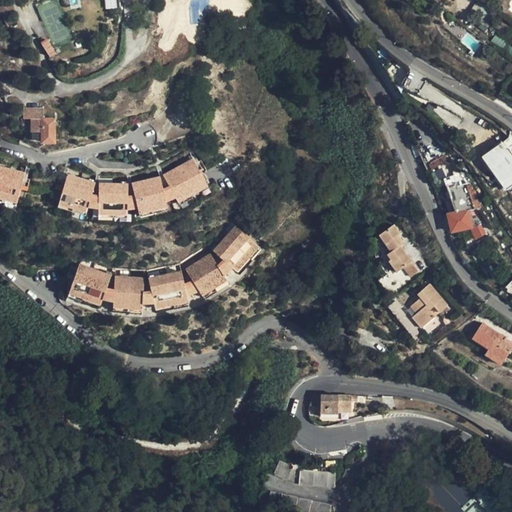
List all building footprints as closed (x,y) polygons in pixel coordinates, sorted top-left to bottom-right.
[(428,83),(407,70),(402,79),(405,82),(416,90),(428,96),(434,87),(428,83)] [(13,86),(0,76),(0,84),(8,91),(13,86)] [(53,142),(54,142),(54,127),(54,120),(34,119),(32,140),(42,141),(42,142),(53,142)] [(193,158),(164,174),(177,197),(180,202),(208,187),(193,158)] [(24,173),(0,167),(0,198),(17,203),(24,173)] [(164,174),(160,175),(167,201),(177,197),(164,174)] [(87,209),(94,182),(64,175),(57,205),(86,212),(87,209)] [(167,201),(160,175),(133,183),(139,210),(140,212),(168,205),(167,201)] [(98,183),(94,182),(87,209),(98,211),(98,183)] [(449,184),(456,212),(475,208),(469,185),(461,186),(460,182),(449,184)] [(127,211),(127,183),(98,183),(98,211),(98,214),(127,215),(127,211)] [(133,183),(127,183),(127,211),(139,210),(133,183)] [(208,187),(180,202),(181,205),(210,190),(208,187)] [(17,203),(0,198),(0,202),(16,207),(17,203)] [(86,212),(57,205),(56,208),(85,215),(86,212)] [(168,205),(140,212),(141,216),(169,208),(168,205)] [(456,212),(448,214),(452,232),(469,228),(479,226),(475,208),(456,212)] [(239,258),(251,247),(231,225),(207,247),(216,257),(224,266),(227,270),(239,258)] [(479,226),(469,228),(473,242),(487,239),(484,225),(479,226)] [(380,238),(393,254),(401,248),(404,245),(397,238),(400,236),(392,227),(380,238)] [(253,250),(251,247),(239,258),(242,261),(253,250)] [(401,248),(393,254),(389,258),(394,264),(392,265),(400,275),(414,263),(401,248)] [(217,278),(213,272),(207,261),(201,251),(177,265),(183,276),(190,288),(192,292),(217,278)] [(224,266),(216,257),(207,261),(213,272),(224,266)] [(102,273),(73,259),(61,285),(75,291),(91,298),(93,294),(98,281),(102,273)] [(178,294),(174,280),(172,270),(140,277),(143,288),(146,302),(147,306),(165,302),(179,298),(178,294)] [(133,301),(135,287),(136,278),(110,274),(109,283),(107,297),(106,303),(132,307),(133,301)] [(190,288),(183,276),(174,280),(178,294),(190,288)] [(217,278),(192,292),(194,295),(219,281),(217,278)] [(107,297),(109,283),(98,281),(93,294),(107,297)] [(432,309),(436,306),(441,311),(450,303),(431,283),(419,293),(423,297),(414,305),(420,313),(415,317),(424,327),(437,315),(432,309)] [(75,291),(61,285),(59,289),(73,295),(75,291)] [(146,302),(143,288),(135,287),(133,301),(146,302)] [(132,307),(106,303),(105,307),(131,311),(132,307)] [(504,368),(507,363),(511,354),(511,343),(506,340),(505,342),(501,340),(503,337),(485,326),(475,342),(491,352),(487,358),(504,368)] [(361,407),(361,396),(320,395),(313,396),(309,403),(308,406),(320,406),(320,412),(328,413),(337,413),(337,407),(361,407)] [(276,474),(284,476),(288,463),(280,460),(276,474)] [(457,466),(434,467),(411,478),(395,490),(396,492),(429,511),(499,511),(484,496),(485,495),(480,489),(478,489),(457,466)] [(298,470),(298,479),(300,478),(308,471),(298,470)] [(300,478),(298,479),(297,485),(332,489),(333,474),(308,471),(300,478)] [(501,494),(497,489),(489,496),(494,500),(501,494)] [(269,492),(265,506),(288,511),(328,511),(330,506),(308,501),(269,492)]
